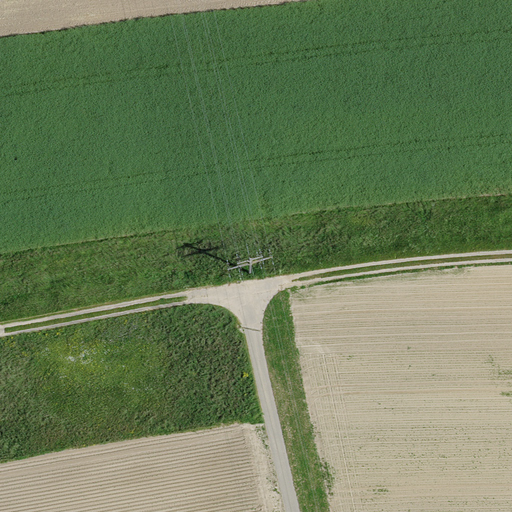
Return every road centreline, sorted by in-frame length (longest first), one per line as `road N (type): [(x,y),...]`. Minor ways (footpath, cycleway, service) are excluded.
road 1 (track): [(0,331),(243,288),(292,511)]
road 2 (track): [(243,288),(511,256)]
